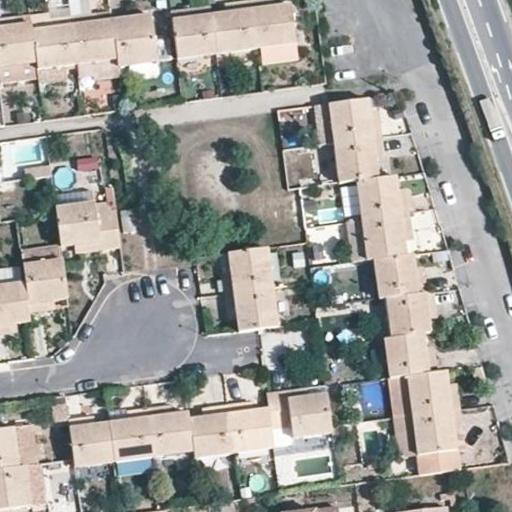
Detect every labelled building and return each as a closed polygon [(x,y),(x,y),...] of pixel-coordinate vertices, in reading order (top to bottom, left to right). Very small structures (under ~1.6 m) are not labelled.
[(273,0),(267,0),(251,2),(257,50),(296,44),(293,4),(275,6),(273,0)] [(214,16),(217,55),(257,50),(251,2),(230,4),(233,15),(214,16)] [(213,9),(172,10),(178,58),(217,55),(214,16),(213,9)] [(93,17),(71,18),(79,65),(96,62),(98,78),(116,76),(117,67),(110,23),(94,24),(93,17)] [(30,22),(36,61),(79,65),(71,18),(30,22)] [(152,19),(110,23),(117,67),(168,62),(167,38),(153,40),(152,19)] [(30,22),(0,25),(0,66),(36,61),(30,22)] [(374,113),(332,116),(334,143),(376,140),(374,113)] [(357,182),(377,179),(374,159),(386,157),(385,136),(376,140),(334,143),(340,184),(357,182)] [(100,168),(96,156),(74,164),(78,175),(100,168)] [(377,179),(357,182),(363,219),(397,214),(391,177),(377,179)] [(94,205),(56,207),(58,249),(118,247),(116,214),(95,216),(94,205)] [(363,219),(373,262),(407,258),(402,238),(415,238),(412,214),(397,214),(363,219)] [(359,225),(348,226),(350,263),(361,263),(359,225)] [(265,248),(226,254),(233,274),(222,273),(226,315),(240,314),(241,331),(278,325),(265,248)] [(407,258),(373,262),(377,299),(387,297),(411,295),(407,258)] [(24,285),(28,318),(64,315),(59,265),(23,269),(24,285)] [(24,285),(0,288),(0,333),(11,331),(9,325),(27,323),(28,318),(24,285)] [(387,297),(386,339),(425,336),(431,334),(430,315),(436,315),(433,295),(411,295),(387,297)] [(425,336),(386,339),(389,376),(408,371),(436,370),(435,353),(426,352),(425,336)] [(408,371),(414,417),(461,411),(459,391),(446,390),(445,368),(436,370),(408,371)] [(269,393),(268,410),(272,427),(290,426),(292,439),(329,434),(323,398),(308,397),(307,389),(269,393)] [(250,404),(229,406),(234,453),(275,450),(272,427),(268,410),(251,411),(250,404)] [(191,420),(194,453),(195,458),(234,453),(229,406),(203,409),(207,418),(191,420)] [(149,410),(153,457),(179,455),(194,453),(191,420),(189,413),(171,415),(171,408),(149,410)] [(109,425),(114,462),(153,457),(149,410),(125,412),(125,423),(109,425)] [(464,433),(461,411),(414,417),(395,419),(400,459),(422,457),(423,475),(460,468),(456,433),(464,433)] [(73,466),(114,462),(109,425),(89,427),(89,418),(68,420),(73,466)] [(0,472),(19,470),(12,431),(0,432),(0,472)] [(71,462),(44,464),(47,511),(75,511),(75,498),(49,500),(47,479),(72,478),(71,462)] [(0,508),(31,505),(27,469),(19,470),(0,472),(0,508)]
